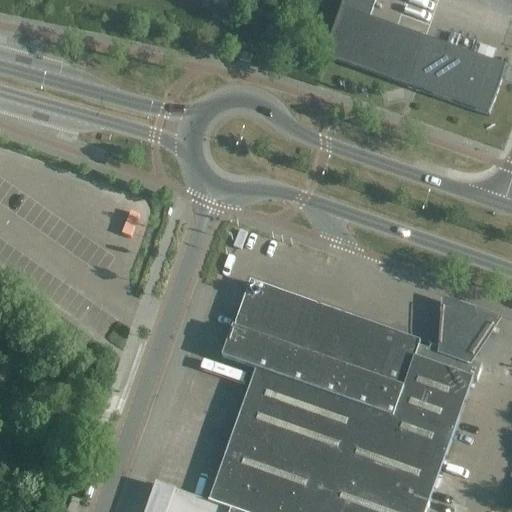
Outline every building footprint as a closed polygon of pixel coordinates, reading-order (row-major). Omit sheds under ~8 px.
[(488,118),(506,69),(369,19),(375,0),(343,0),(323,58),(488,118)] [(391,421),(405,381),(417,348),(418,344),(250,285),(223,362),(255,373),(391,421)] [(446,303),(443,353),(476,365),(506,324),(446,303)] [(443,353),(429,348),(427,352),(417,348),(405,381),(464,401),(471,381),(474,382),(480,366),(476,365),(443,353)] [(425,511),(464,401),(405,381),(391,421),(255,373),(209,506),(226,511),(425,511)] [(226,511),(209,506),(155,487),(154,489),(160,491),(152,511),(226,511)]
